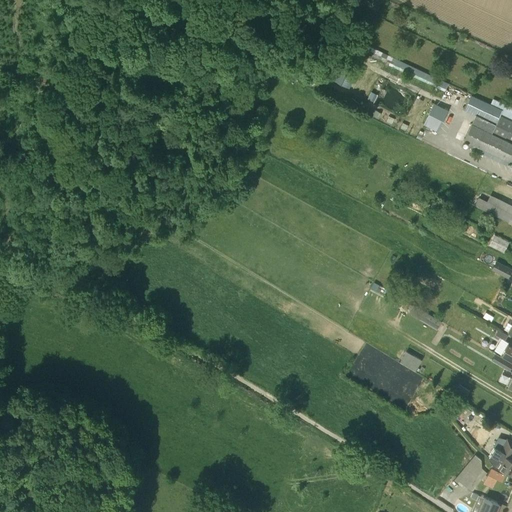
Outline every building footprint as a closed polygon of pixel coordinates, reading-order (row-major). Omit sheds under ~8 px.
[(350,87),(358,65),(349,61),(340,83),(350,87)] [(375,101),(378,95),(371,91),(368,98),(375,101)] [(471,95),(463,110),(478,116),(494,124),(490,132),(483,129),(474,125),(466,141),(475,145),(473,150),(481,154),(482,153),(484,149),(509,161),(511,162),(510,166),(511,167),(511,120),(501,115),(503,110),(491,104),(471,95)] [(436,105),(426,126),(437,131),(447,110),(436,105)] [(511,213),(487,201),(478,197),(474,206),(508,221),(507,222),(511,224),(511,223),(511,213)] [(509,241),(498,236),(493,247),(504,252),(509,241)] [(497,260),(492,269),(506,276),(507,277),(511,268),(497,260)] [(476,303),(472,301),(471,304),(468,302),(470,300),(467,299),(466,301),(463,299),(464,297),(461,296),(460,298),(457,304),(482,318),(483,317),(488,320),(491,315),(485,312),(482,310),(483,307),(477,304),(476,306),(475,306),(476,303)] [(414,305),(411,311),(439,327),(442,322),(414,305)] [(504,340),(507,335),(498,329),(495,334),(504,340)] [(511,344),(508,342),(500,355),(511,361),(511,344)] [(406,351),(399,362),(415,371),(421,359),(406,351)] [(511,362),(497,353),(493,359),(509,369),(511,363),(511,362)] [(459,384),(457,387),(453,385),(449,391),(463,400),(464,398),(469,391),(459,384)] [(494,445),(488,456),(493,463),(498,466),(508,473),(511,474),(511,472),(511,459),(510,458),(511,455),(511,440),(507,437),(500,449),(494,445)] [(470,460),(455,479),(465,488),(481,469),(481,460),(475,455),(470,460)] [(492,468),(488,475),(497,479),(502,481),(505,475),(492,468)] [(494,511),(498,504),(484,498),(477,511),(494,511)]
